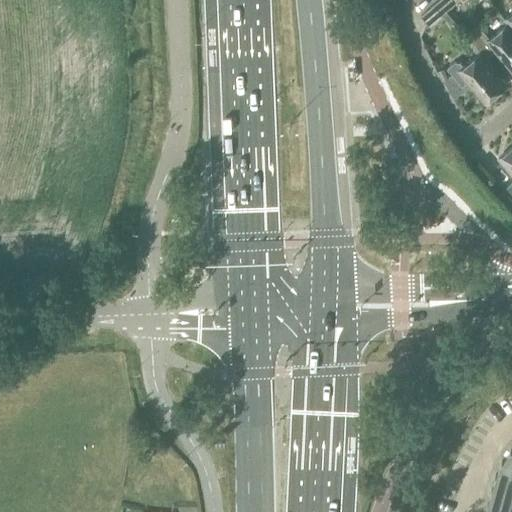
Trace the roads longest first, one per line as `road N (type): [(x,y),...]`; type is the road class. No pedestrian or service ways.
road 1 (primary): [(229,0),(244,312)]
road 2 (primary): [(323,308),(323,89),(313,0)]
road 3 (unclassified): [(148,266),(181,104),(174,0)]
road 4 (unclassified): [(352,0),(369,71),(414,168),(469,226)]
road 5 (residential): [(511,120),(476,151),(421,62),(405,0)]
road 6 (primary): [(313,511),(323,308)]
road 7 (primary): [(244,312),(249,511)]
road 8 (tertiary): [(323,308),(506,302)]
road 9 (unclassified): [(213,511),(211,485),(170,423),(152,356)]
road 10 (unclassified): [(150,314),(0,321)]
